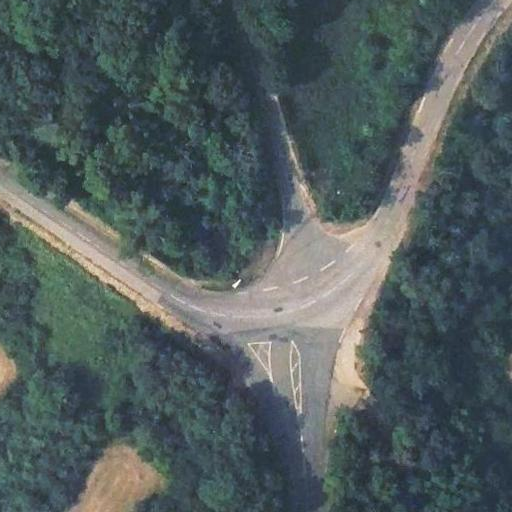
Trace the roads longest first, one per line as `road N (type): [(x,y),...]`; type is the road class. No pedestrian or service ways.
road 1 (unclassified): [(284,315),(359,266),(387,223),(456,51),(493,0)]
road 2 (unclassified): [(284,315),(291,192),(236,0)]
road 3 (tertiary): [(0,181),(160,289),(217,314),(284,315)]
road 4 (track): [(413,511),(360,390),(284,315)]
road 5 (tertiary): [(284,315),(306,511)]
